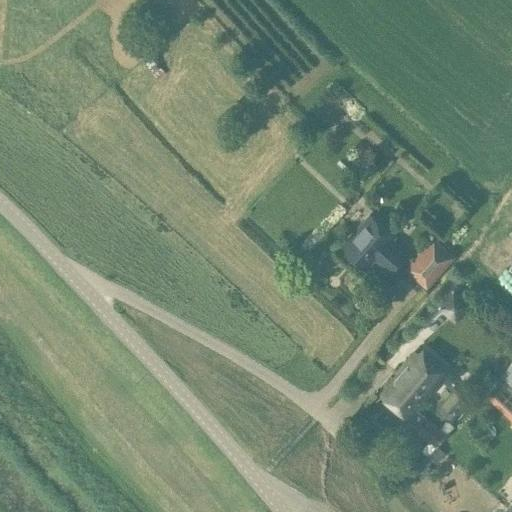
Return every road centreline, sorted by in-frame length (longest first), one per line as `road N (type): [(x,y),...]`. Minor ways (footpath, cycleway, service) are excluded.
road 1 (unclassified): [(263,491),(71,273)]
road 2 (residential): [(71,273),(317,415)]
